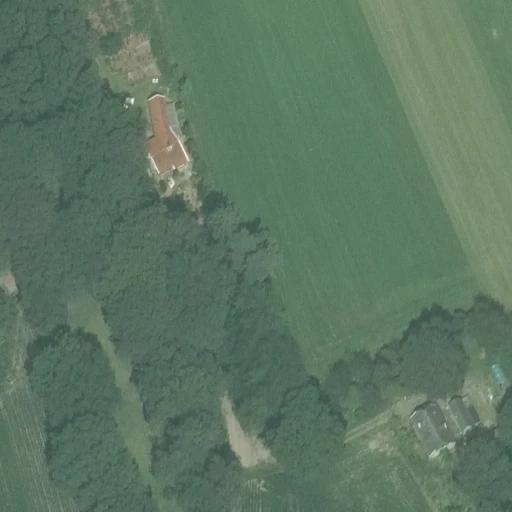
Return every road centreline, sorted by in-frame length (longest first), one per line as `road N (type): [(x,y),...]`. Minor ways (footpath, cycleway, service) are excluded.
road 1 (track): [(0,281),(136,197),(176,200),(251,436),(222,511)]
road 2 (track): [(436,389),(294,456),(247,446)]
